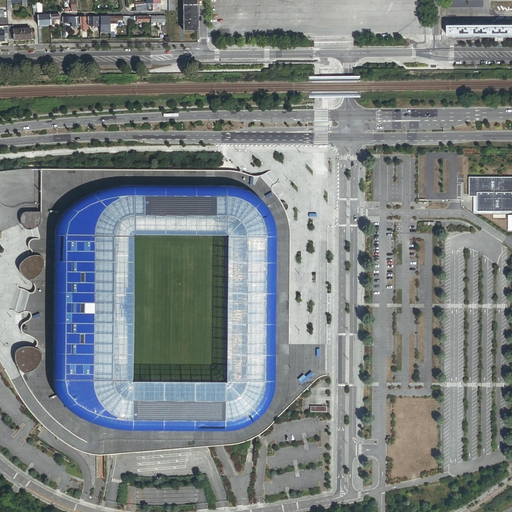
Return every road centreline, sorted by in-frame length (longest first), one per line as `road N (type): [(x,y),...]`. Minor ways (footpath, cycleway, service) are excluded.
road 1 (unknown): [(0,67),(212,57),(511,59)]
road 2 (primary): [(350,115),(139,116),(0,129)]
road 3 (primary): [(0,143),(350,135)]
road 4 (tertiary): [(203,51),(0,56)]
road 5 (unclassified): [(354,211),(458,213),(511,243)]
road 6 (primary): [(511,113),(350,115)]
road 7 (primary): [(350,135),(511,135)]
road 8 (tertiary): [(348,50),(203,51)]
